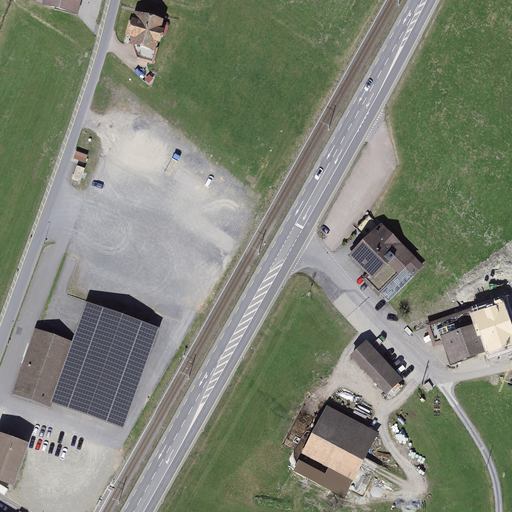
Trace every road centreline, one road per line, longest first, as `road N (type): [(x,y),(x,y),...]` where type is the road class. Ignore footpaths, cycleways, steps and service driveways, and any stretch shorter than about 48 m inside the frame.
road 1 (unclassified): [(112,0),(0,341)]
road 2 (primary): [(138,511),(291,238)]
road 3 (primary): [(291,238),(424,0)]
road 4 (residential): [(429,372),(321,258),(291,238)]
road 5 (track): [(499,511),(483,449),(443,379)]
